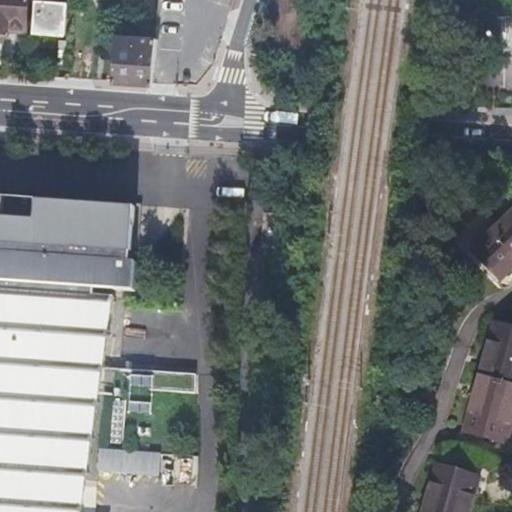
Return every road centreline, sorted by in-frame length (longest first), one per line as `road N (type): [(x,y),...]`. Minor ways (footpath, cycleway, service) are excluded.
road 1 (secondary): [(511,140),(216,118)]
road 2 (secondary): [(216,118),(0,104)]
road 3 (residential): [(216,118),(252,0)]
